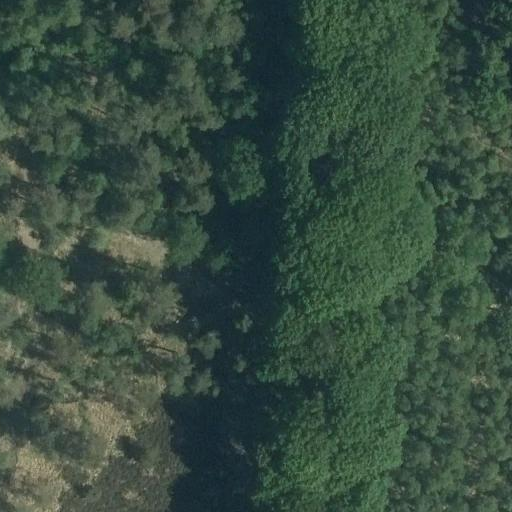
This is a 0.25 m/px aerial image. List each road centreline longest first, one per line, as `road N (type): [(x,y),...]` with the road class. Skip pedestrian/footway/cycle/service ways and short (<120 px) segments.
road 1 (track): [(315,511),(347,0)]
road 2 (track): [(334,190),(392,206),(511,296)]
